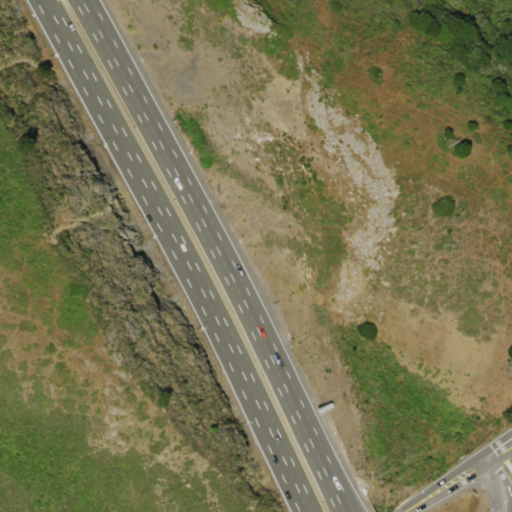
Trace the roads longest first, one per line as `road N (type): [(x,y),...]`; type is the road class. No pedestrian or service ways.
road 1 (motorway): [(43,0),(187,264),(307,511)]
road 2 (motorway): [(342,511),(216,249),(80,0)]
road 3 (motorway): [(483,459),(494,511),(309,442)]
